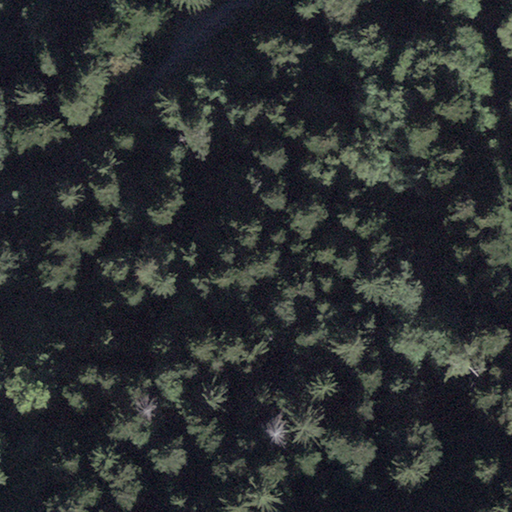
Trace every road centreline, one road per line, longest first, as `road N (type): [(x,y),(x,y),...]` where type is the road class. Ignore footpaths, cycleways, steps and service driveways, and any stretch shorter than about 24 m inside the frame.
road 1 (track): [(511,25),(327,20),(292,24),(214,60),(176,55)]
road 2 (track): [(176,55),(52,175),(0,200)]
